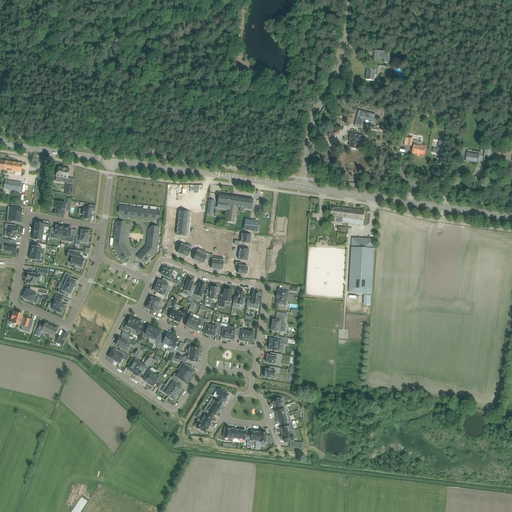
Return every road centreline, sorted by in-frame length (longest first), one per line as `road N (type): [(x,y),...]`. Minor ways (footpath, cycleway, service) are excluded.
road 1 (secondary): [(511,217),(301,187)]
road 2 (residential): [(204,368),(169,409),(103,364),(123,312),(136,312)]
road 3 (unclassified): [(301,187),(312,116),(338,73),(350,0)]
road 4 (secondary): [(301,187),(112,161)]
road 5 (residential): [(99,257),(70,327),(13,304),(21,263)]
road 6 (residential): [(21,263),(27,214),(103,227)]
